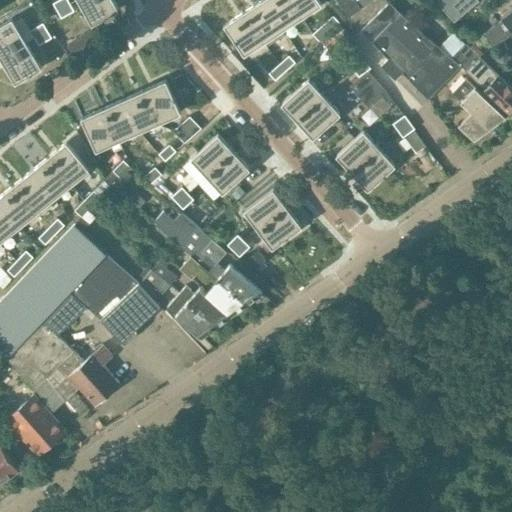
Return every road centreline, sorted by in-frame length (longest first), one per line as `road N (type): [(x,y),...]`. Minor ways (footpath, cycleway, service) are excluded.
road 1 (residential): [(23,511),(377,257)]
road 2 (residential): [(377,257),(163,13)]
road 3 (residential): [(6,131),(163,13)]
road 4 (residential): [(377,257),(511,160)]
